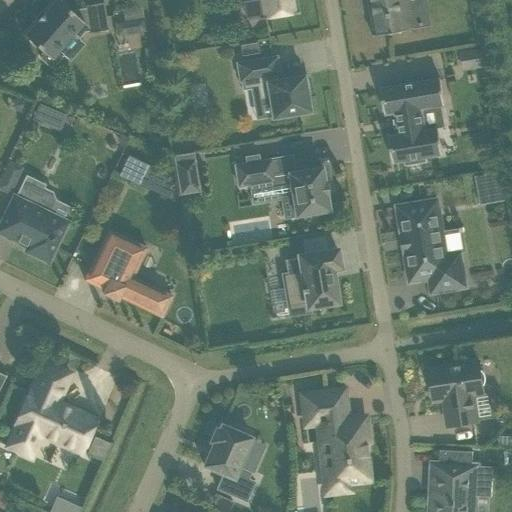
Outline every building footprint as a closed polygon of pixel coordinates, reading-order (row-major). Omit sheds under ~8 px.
[(89,32),(89,33),(108,30),(108,29),(107,29),(103,4),(103,3),(103,2),(85,5),(85,6),(86,6),(86,8),(71,11),(58,0),(55,0),(45,11),(44,11),(35,22),(25,34),(24,34),(23,35),(43,52),(39,57),(51,68),(62,56),(58,51),(82,23),(90,30),(90,32),(89,32)] [(256,0),(260,19),(297,13),(295,0),(256,0)] [(366,0),(372,36),(404,31),(403,27),(412,25),(407,0),(366,0)] [(145,18),(130,21),(132,34),(147,31),(145,18)] [(257,42),(239,45),(241,56),(259,53),(257,42)] [(478,48),(462,51),(465,69),(481,66),(478,48)] [(117,54),(121,84),(139,82),(135,51),(117,54)] [(276,57),(236,63),(239,81),(241,81),(243,89),(257,87),(259,99),(269,97),(272,118),(310,112),(307,93),(311,92),(308,78),(304,79),(304,75),(279,79),(278,75),(279,75),(276,57)] [(445,113),(440,78),(381,88),(385,115),(395,113),(399,135),(389,136),(393,163),(405,161),(406,165),(425,161),(425,158),(442,155),(438,128),(425,130),(423,117),(445,113)] [(33,120),(60,132),(68,114),(41,101),(33,120)] [(128,155),(119,174),(140,184),(149,165),(128,155)] [(289,181),(289,182),(292,196),(281,198),(285,218),(329,211),(326,194),(328,194),(326,183),(324,183),(322,167),(307,170),(306,167),(292,169),(290,157),(270,160),(235,165),(238,186),(272,181),(273,184),(289,181)] [(199,191),(195,159),(175,162),(180,194),(199,191)] [(0,186),(0,193),(10,198),(22,172),(10,166),(0,186)] [(501,171),(475,175),(477,189),(503,185),(501,171)] [(14,196),(0,223),(0,234),(15,241),(16,239),(28,245),(25,252),(48,263),(67,222),(49,213),(55,200),(52,192),(44,188),(45,184),(26,175),(16,197),(14,196)] [(460,245),(445,248),(437,200),(397,206),(410,282),(429,279),(431,293),(442,291),(467,287),(460,245)] [(123,241),(106,233),(84,280),(104,290),(102,293),(116,300),(118,296),(161,317),(171,296),(132,277),(146,248),(125,238),(123,241)] [(282,275),(289,315),(309,312),(308,307),(337,302),(331,269),(334,269),(331,251),(284,260),(286,274),(282,275)] [(479,369),(478,362),(429,369),(434,401),(444,400),(448,426),(477,421),(473,395),(483,394),(482,387),(485,382),(485,377),(483,372),(479,369)] [(37,438),(32,436),(34,431),(81,452),(95,420),(71,409),(70,410),(56,404),(69,374),(44,363),(31,391),(29,391),(15,423),(17,424),(7,446),(29,455),(37,438)] [(335,420),(331,392),(301,395),(305,425),(318,424),(322,459),(329,458),(332,484),(334,488),(337,491),(341,491),(345,490),(348,486),(348,482),(369,480),(365,443),(368,442),(365,417),(335,420)] [(203,466),(223,474),(216,489),(246,501),(254,482),(247,479),(250,473),(238,468),(251,438),(247,436),(249,433),(236,427),(234,430),(221,425),(219,429),(216,428),(210,442),(213,443),(203,466)] [(498,434),(498,446),(511,447),(511,434),(498,434)] [(94,436),(87,452),(102,458),(109,442),(94,436)] [(430,511),(469,511),(470,496),(492,497),(493,467),(472,466),(473,452),(440,450),(439,464),(433,464),(430,511)] [(217,496),(212,509),(219,511),(228,511),(233,502),(217,496)] [(57,497),(52,511),(81,511),(84,504),(57,497)]
